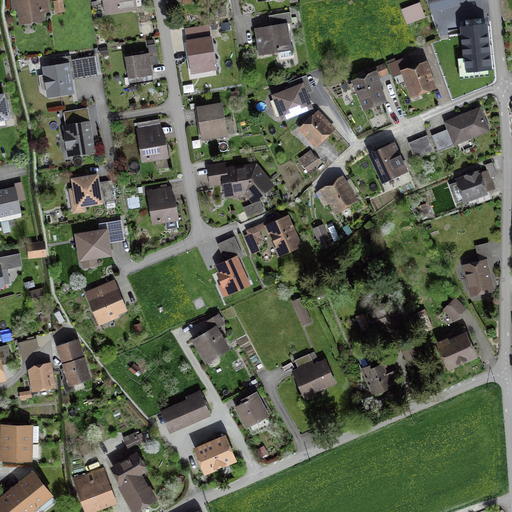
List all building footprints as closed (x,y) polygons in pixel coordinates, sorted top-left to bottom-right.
[(47,0),(15,0),(21,27),(51,21),(47,0)] [(62,0),(55,0),(53,0),(55,12),(65,11),(62,0)] [(136,0),(102,0),(106,17),(138,12),(136,0)] [(459,0),(428,0),(432,13),(461,5),(459,0)] [(420,1),(400,8),(406,23),(425,17),(420,1)] [(330,42),(332,55),(363,50),(355,5),(324,11),(327,24),(329,24),(332,41),(330,42)] [(487,22),(460,25),(465,70),(492,68),(487,22)] [(288,25),(256,30),(260,55),(292,50),(288,25)] [(212,38),(186,43),(192,76),(218,71),(212,38)] [(94,55),(45,63),(49,95),(71,92),(69,76),(97,72),(94,55)] [(150,55),(126,59),(130,81),(154,76),(150,55)] [(427,59),(400,69),(411,97),(437,87),(427,59)] [(385,65),(377,69),(382,83),(391,80),(385,65)] [(375,70),(353,78),(363,107),(386,99),(375,70)] [(291,89),(273,97),(284,122),(313,110),(306,93),(310,91),(304,76),(289,83),(291,89)] [(224,105),(198,109),(202,142),(229,138),(224,105)] [(88,110),(65,114),(67,125),(90,121),(88,110)] [(483,110),(446,125),(455,148),(492,134),(483,110)] [(319,113),(299,130),(317,150),(336,132),(319,113)] [(91,123),(63,128),(69,160),(97,155),(91,123)] [(164,127),(138,131),(142,164),(169,160),(164,127)] [(448,133),(433,139),(439,153),(453,147),(448,133)] [(429,138),(409,145),(416,162),(435,154),(429,138)] [(397,145),(371,156),(384,185),(409,173),(397,145)] [(321,163),(312,153),(301,162),(310,172),(321,163)] [(227,164),(209,167),(211,186),(224,184),(226,199),(246,192),(253,200),(273,184),(258,166),(228,170),(227,164)] [(488,169),(457,181),(467,205),(497,193),(488,169)] [(96,176),(75,180),(76,189),(70,190),(73,206),(101,202),(96,176)] [(359,203),(344,179),(321,193),(337,217),(359,203)] [(14,188),(0,191),(0,219),(0,220),(21,215),(14,188)] [(173,189),(147,193),(152,226),(178,222),(173,189)] [(260,202),(244,208),(248,216),(263,210),(260,202)] [(304,249),(289,217),(250,235),(256,248),(271,241),(280,260),(304,249)] [(101,231),(75,235),(80,261),(109,256),(106,238),(123,235),(120,220),(100,223),(101,231)] [(324,228),(314,232),(323,252),(333,248),(324,228)] [(488,242),(476,246),(480,259),(492,255),(488,242)] [(28,247),(30,258),(46,255),(43,243),(28,247)] [(236,259),(219,266),(229,291),(246,284),(236,259)] [(487,260),(464,266),(471,297),(495,292),(487,260)] [(116,282),(86,294),(100,326),(129,313),(116,282)] [(301,300),(293,303),(305,327),(313,323),(301,300)] [(457,300),(445,312),(456,323),(468,310),(457,300)] [(398,302),(376,310),(388,344),(410,336),(398,302)] [(427,310),(417,314),(424,330),(434,326),(427,310)] [(364,313),(355,316),(361,331),(370,328),(364,313)] [(217,329),(193,342),(206,367),(230,353),(217,329)] [(468,332),(438,343),(449,370),(479,359),(468,332)] [(35,336),(19,342),(22,358),(38,345),(35,336)] [(78,341),(57,348),(70,388),(90,382),(78,341)] [(414,346),(402,351),(409,369),(422,364),(414,346)] [(375,351),(359,358),(376,397),(398,387),(387,362),(381,364),(375,351)] [(326,359),(294,374),(307,401),(339,386),(326,359)] [(31,368),(36,389),(52,386),(47,365),(31,368)] [(260,384),(246,390),(249,397),(263,390),(260,384)] [(163,413),(171,429),(207,412),(199,396),(163,413)] [(259,397),(236,410),(247,431),(271,418),(259,397)] [(3,434),(4,441),(4,451),(4,460),(30,459),(29,441),(29,425),(3,426),(3,434)] [(136,435),(125,439),(127,447),(139,443),(136,435)] [(227,437),(196,450),(206,477),(238,464),(227,437)] [(140,455),(111,471),(133,511),(139,511),(157,502),(143,477),(150,473),(140,455)] [(105,471),(75,482),(84,511),(100,511),(117,506),(105,471)] [(0,510),(1,511),(25,511),(37,503),(50,493),(34,473),(27,478),(21,483),(14,489),(8,494),(1,499),(0,500),(0,510)]
